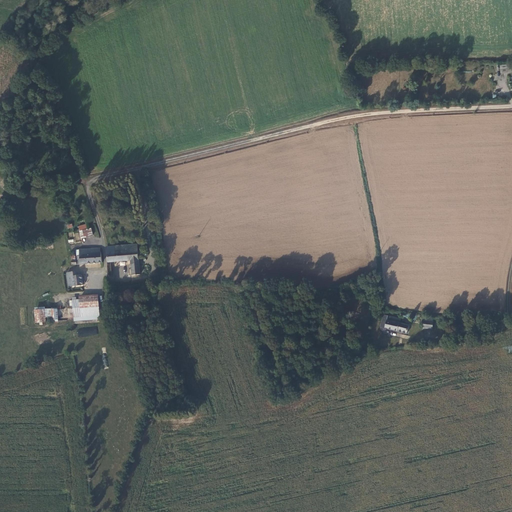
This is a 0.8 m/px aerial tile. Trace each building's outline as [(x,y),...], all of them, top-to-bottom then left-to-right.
[(511,63),(500,64),(500,72),(511,72),(511,63)] [(94,227),(82,228),(83,235),(95,234),(94,227)] [(140,275),(138,245),(107,248),(108,263),(133,260),(133,275),(140,275)] [(77,265),(102,263),(100,249),(87,250),(75,252),(77,265)] [(71,274),(70,287),(83,286),(83,277),(79,278),(79,274),(71,274)] [(79,298),(79,301),(80,306),(80,309),(99,308),(100,308),(99,297),(79,298)] [(41,322),(58,321),(57,308),(34,309),(35,323),(41,323),(41,322)] [(380,327),(388,329),(388,330),(408,334),(410,324),(410,322),(403,321),(403,324),(399,323),(400,318),(381,316),(381,319),(381,322),(380,327)] [(425,320),(424,325),(423,327),(434,330),(435,326),(436,324),(433,323),(435,320),(427,317),(426,321),(425,320)] [(78,328),(78,336),(97,335),(97,327),(78,328)]
